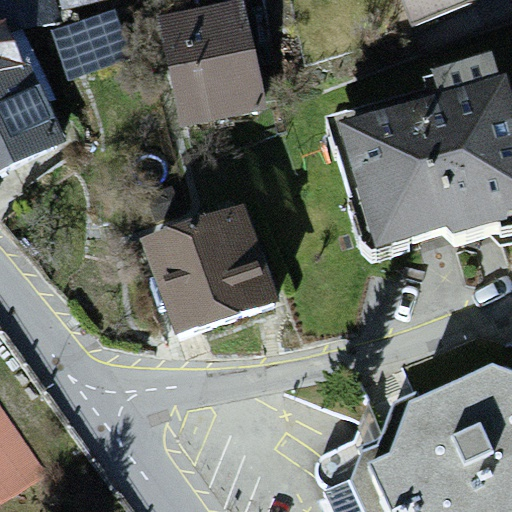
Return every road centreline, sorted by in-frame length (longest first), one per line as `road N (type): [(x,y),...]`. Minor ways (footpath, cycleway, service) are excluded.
road 1 (residential): [(131,444),(511,295)]
road 2 (residential): [(0,259),(131,444)]
